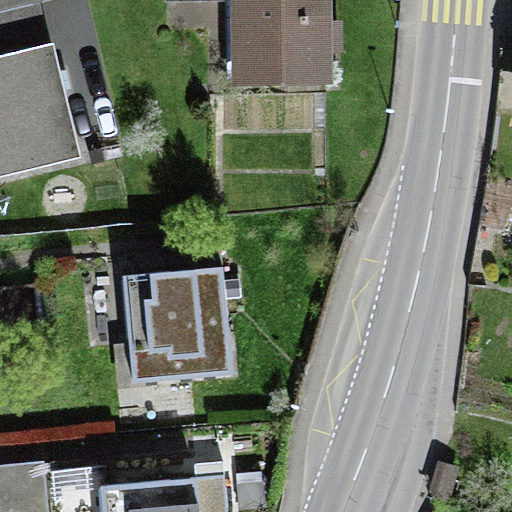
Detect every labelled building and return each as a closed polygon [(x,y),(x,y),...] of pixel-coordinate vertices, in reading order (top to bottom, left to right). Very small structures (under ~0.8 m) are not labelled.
[(324,0),(238,0),(239,80),(326,79),(324,0)] [(0,169),(74,152),(49,49),(0,61),(0,169)] [(123,275),(133,382),(233,372),(223,266),(123,275)] [(0,511),(47,511),(42,454),(0,457),(0,511)] [(227,511),(224,474),(101,485),(103,511),(227,511)]
